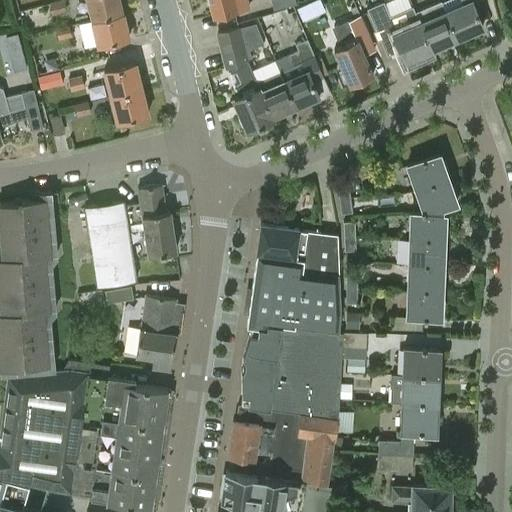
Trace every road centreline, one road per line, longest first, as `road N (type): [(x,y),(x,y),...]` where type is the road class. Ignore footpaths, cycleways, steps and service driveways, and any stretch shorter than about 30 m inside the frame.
road 1 (residential): [(174,511),(210,271),(210,188)]
road 2 (residential): [(501,363),(503,221),(463,87)]
road 3 (residential): [(463,87),(249,181),(210,188)]
road 4 (residential): [(0,177),(198,144)]
road 5 (residential): [(493,511),(501,363)]
road 6 (residential): [(198,144),(165,0)]
